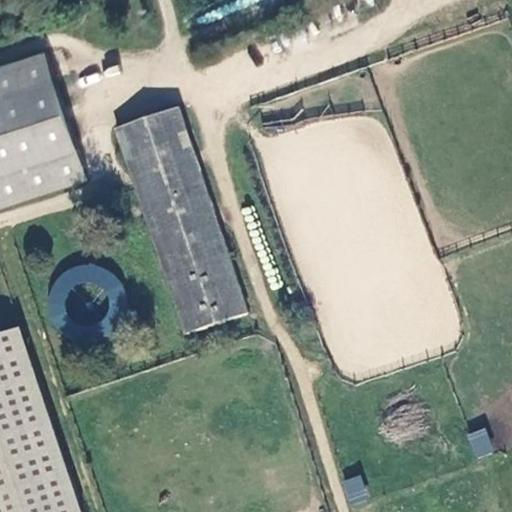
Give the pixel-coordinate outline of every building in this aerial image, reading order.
[(0,66),(0,75),(39,64),(36,55),(0,66)] [(0,204),(75,182),(39,64),(0,75),(0,204)] [(168,115),(105,134),(170,341),(232,322),(168,115)] [(48,213),(70,206),(66,194),(44,200),(48,213)] [(0,511),(59,511),(5,333),(0,333),(0,511)] [(472,457),(491,453),(487,429),(467,433),(472,457)] [(347,502),(367,499),(363,476),(343,479),(347,502)]
